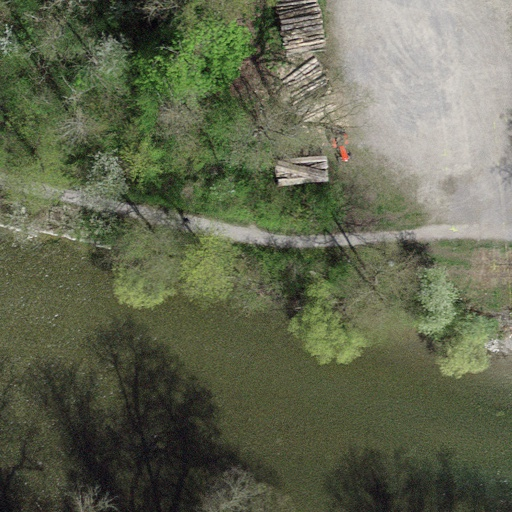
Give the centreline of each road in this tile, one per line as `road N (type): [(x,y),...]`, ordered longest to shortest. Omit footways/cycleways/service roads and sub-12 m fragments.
road 1 (track): [(0,180),(287,244),(511,230)]
road 2 (track): [(398,0),(459,230)]
